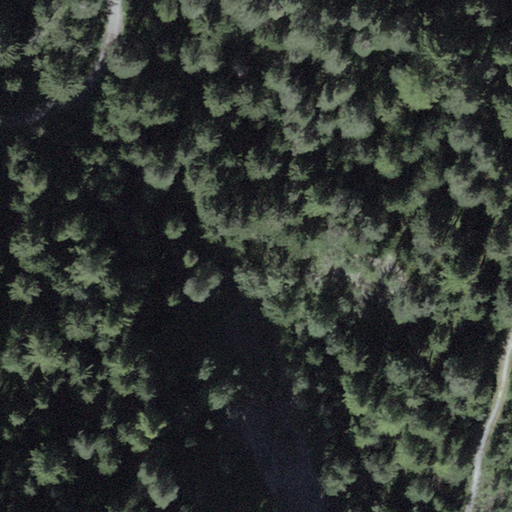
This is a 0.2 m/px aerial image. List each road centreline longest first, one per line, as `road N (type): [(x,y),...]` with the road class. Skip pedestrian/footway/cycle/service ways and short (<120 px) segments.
road 1 (track): [(111,0),(101,62),(84,90),(51,108),(0,119)]
road 2 (track): [(478,511),(511,379)]
